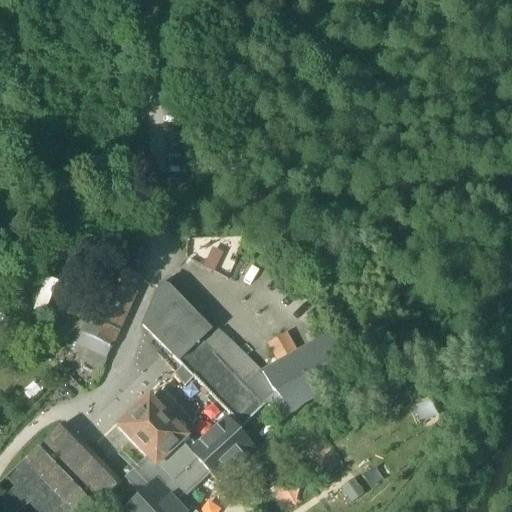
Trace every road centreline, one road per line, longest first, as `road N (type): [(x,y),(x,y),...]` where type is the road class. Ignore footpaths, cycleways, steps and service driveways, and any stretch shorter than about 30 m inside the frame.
road 1 (residential): [(155,0),(164,257),(99,403)]
road 2 (track): [(99,403),(48,422),(0,475)]
